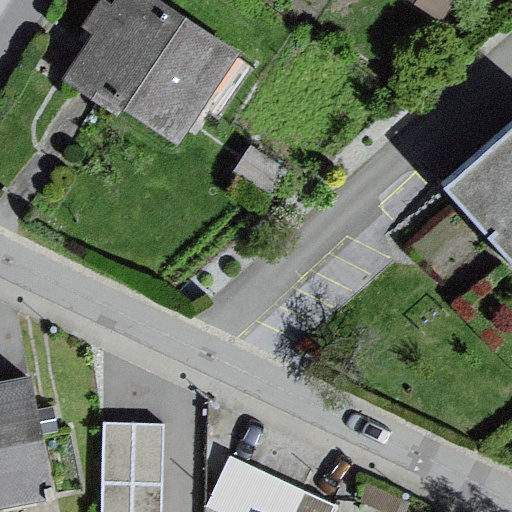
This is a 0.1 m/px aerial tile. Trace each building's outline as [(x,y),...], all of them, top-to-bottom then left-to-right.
[(238,54),(152,0),(124,0),(121,7),(110,0),(105,0),(93,19),(87,28),(100,36),(72,80),(178,147),(238,54)] [(420,0),(440,14),(449,0),(420,0)] [(511,124),(440,187),(511,268),(511,124)] [(284,173),(244,144),(223,174),(263,203),(284,173)] [(0,505),(30,501),(10,378),(0,379),(0,505)] [(153,511),(155,429),(98,428),(96,511),(153,511)] [(227,511),(331,511),(335,505),(235,459),(213,505),(227,511)]
